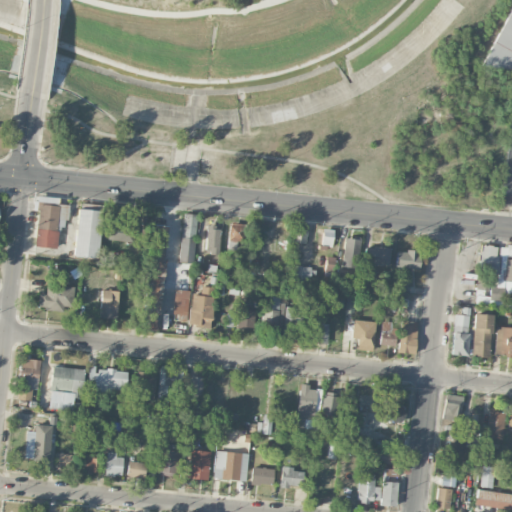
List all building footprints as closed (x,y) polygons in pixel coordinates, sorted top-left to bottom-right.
[(511,6),(487,63),(511,74),(511,6)] [(55,248),(60,206),(42,204),(43,197),(39,196),(33,246),(55,248)] [(102,211),(78,208),(73,256),(97,259),(102,211)] [(181,235),(195,237),(197,214),(183,213),(181,235)] [(107,240),(133,241),(134,224),(108,223),(107,240)] [(228,241),(243,242),(243,223),(228,223),(228,241)] [(168,226),(154,224),(149,274),(163,275),(168,226)] [(218,252),(218,224),(205,225),(206,252),(218,252)] [(305,243),(306,229),(293,228),(292,242),(305,243)] [(331,245),(333,229),(322,228),(321,245),(331,245)] [(194,237),(180,237),(179,262),(193,262),(194,237)] [(359,239),(343,238),(341,267),(358,267),(359,239)] [(511,245),(479,244),(477,272),(497,273),(496,287),(489,286),(488,301),(511,302),(511,245)] [(389,266),(390,248),(364,247),(363,264),(389,266)] [(396,250),(395,267),(418,269),(419,251),(396,250)] [(334,258),(326,257),(324,272),(332,273),(334,258)] [(292,282),(310,283),(310,266),(292,266),(292,282)] [(144,319),(153,319),(153,310),(159,310),(160,278),(145,277),(144,319)] [(74,288),(47,283),(45,293),(39,292),(37,306),(71,311),(74,288)] [(188,325),(209,327),(214,287),(201,286),(200,294),(192,293),(188,325)] [(99,317),(117,318),(118,291),(100,290),(99,317)] [(189,290),(174,290),(173,314),(188,315),(189,290)] [(344,312),(352,313),(354,296),(346,295),(344,312)] [(261,331),(278,331),(280,297),(262,296),(261,331)] [(293,331),(300,332),(301,308),(284,307),(282,340),(293,340),(293,331)] [(254,329),(255,310),(238,309),(237,328),(254,329)] [(491,314),(472,314),(472,357),(490,357),(491,314)] [(467,355),(468,315),(453,315),(452,355),(467,355)] [(309,319),(308,343),(327,344),(328,319),(309,319)] [(372,348),(376,322),(353,319),(350,338),(357,339),(356,345),(372,348)] [(392,346),(395,322),(382,321),(379,344),(392,346)] [(415,354),(417,321),(399,321),(398,353),(415,354)] [(511,327),(497,326),(493,354),(511,356),(511,327)] [(39,359),(19,358),(18,400),(31,400),(32,388),(38,388),(39,359)] [(72,411),(74,398),(82,398),(84,369),(52,366),(48,409),(72,411)] [(159,400),(169,400),(169,382),(182,382),(182,370),(170,370),(170,366),(158,366),(159,400)] [(127,390),(127,369),(89,368),(88,389),(127,390)] [(154,400),(155,373),(137,373),(136,400),(154,400)] [(203,377),(189,376),(188,394),(202,395),(203,377)] [(293,437),(315,439),(321,388),(299,386),(293,437)] [(321,414),(335,415),(337,394),(322,394),(321,414)] [(443,415),(459,416),(461,396),(444,395),(443,415)] [(399,424),(406,412),(397,406),(390,418),(399,424)] [(487,433),(504,434),(505,411),(487,410),(487,433)] [(262,423),(254,423),(254,433),(270,433),(271,415),(262,414),(262,423)] [(34,431),(26,431),(25,459),(49,460),(51,425),(34,424),(34,431)] [(443,439),(457,440),(457,425),(444,425),(443,439)] [(476,426),(467,425),(466,444),(474,444),(476,426)] [(326,458),(335,459),(336,446),(328,445),(326,458)] [(180,451),(161,447),(156,474),(176,477),(180,451)] [(208,479),(209,451),(189,450),(188,478),(208,479)] [(393,451),(370,450),(370,463),(392,464),(393,451)] [(246,480),(247,453),(215,451),(214,479),(246,480)] [(74,454),(55,453),(54,469),(74,471),(74,454)] [(121,476),(122,455),(106,454),(105,475),(121,476)] [(98,455),(84,456),(85,474),(99,473),(98,455)] [(145,462),(128,461),(126,475),(144,477),(145,462)] [(250,483),(271,486),(274,469),(252,466),(250,483)] [(492,488),(493,468),(481,466),(480,487),(492,488)] [(302,469),(281,467),(279,485),(300,487),(302,469)] [(373,487),(373,476),(358,476),(357,502),(379,502),(379,487),(373,487)] [(396,482),(381,481),(380,505),(395,506),(396,482)] [(450,489),(436,488),(435,508),(449,509),(450,489)] [(511,493),(476,490),(475,506),(511,509),(511,493)]
